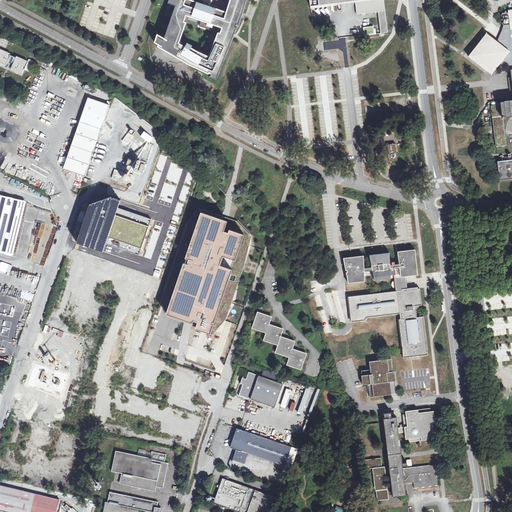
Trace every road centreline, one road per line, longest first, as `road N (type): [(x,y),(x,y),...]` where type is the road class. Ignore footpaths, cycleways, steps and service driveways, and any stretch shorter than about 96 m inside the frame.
road 1 (tertiary): [(120,70),(286,157),(428,201)]
road 2 (tertiary): [(441,247),(478,508)]
road 3 (unclassified): [(0,414),(69,218),(65,204)]
road 4 (unclassified): [(412,0),(431,156)]
road 5 (tertiary): [(0,4),(120,70)]
